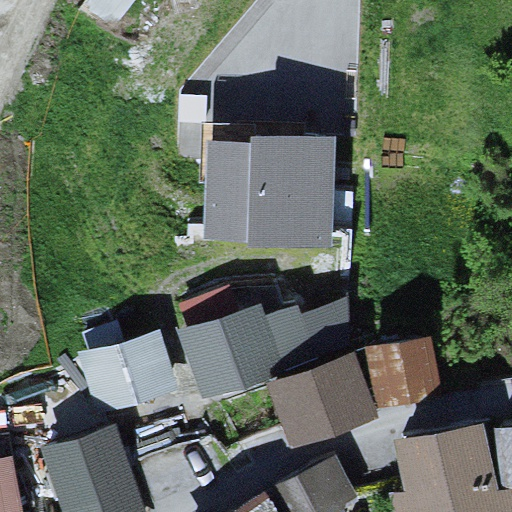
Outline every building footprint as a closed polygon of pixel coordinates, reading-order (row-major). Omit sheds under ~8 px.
[(203,226),(259,226),(260,105),(204,105),(203,226)] [(262,110),(260,233),(335,234),(336,111),(262,110)] [(263,314),(180,340),(200,405),(283,379),(263,314)] [(163,339),(82,364),(101,425),(182,400),(163,339)] [(436,345),(371,354),(381,419),(446,409),(436,345)] [(357,364),(273,392),(294,457),(379,429),(357,364)] [(511,431),(503,433),(510,498),(511,497),(511,431)] [(140,511),(119,433),(47,453),(63,511),(140,511)] [(495,433),(409,445),(418,511),(511,511),(511,504),(505,505),(495,433)] [(16,511),(11,466),(0,467),(0,511),(16,511)] [(281,511),(275,501),(256,511),(281,511)]
